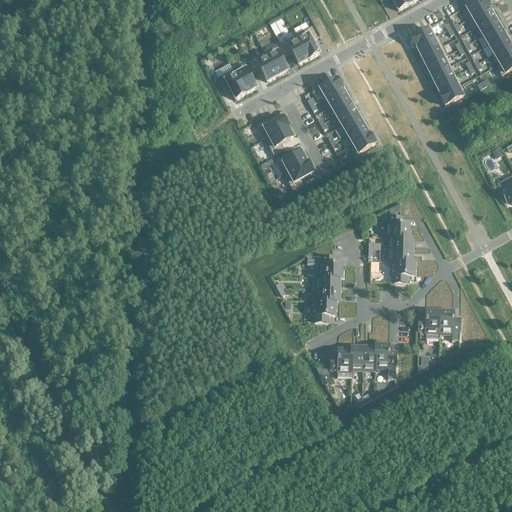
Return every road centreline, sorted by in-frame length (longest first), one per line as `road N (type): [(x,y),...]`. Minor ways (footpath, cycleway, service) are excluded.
road 1 (unclassified): [(511,234),(445,270),(394,310),(373,310),(314,345)]
road 2 (residential): [(279,89),(442,0)]
